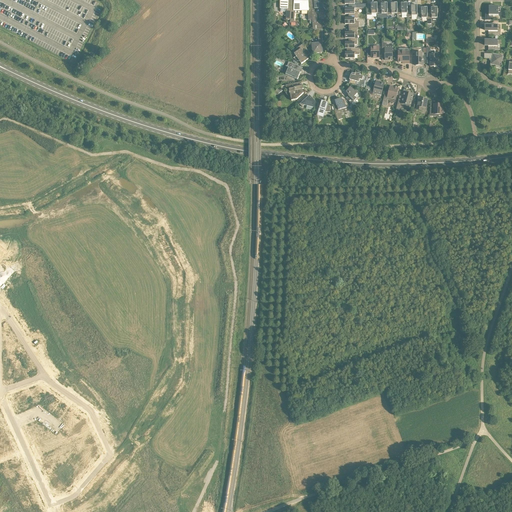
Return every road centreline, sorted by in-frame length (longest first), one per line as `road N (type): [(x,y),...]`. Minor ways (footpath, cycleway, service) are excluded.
road 1 (primary): [(0,66),(115,115),(224,147),(349,163),(511,156)]
road 2 (residential): [(170,359),(118,335),(81,298),(34,216)]
road 3 (residential): [(0,392),(51,505)]
road 4 (residential): [(137,446),(186,381),(188,360),(170,359)]
